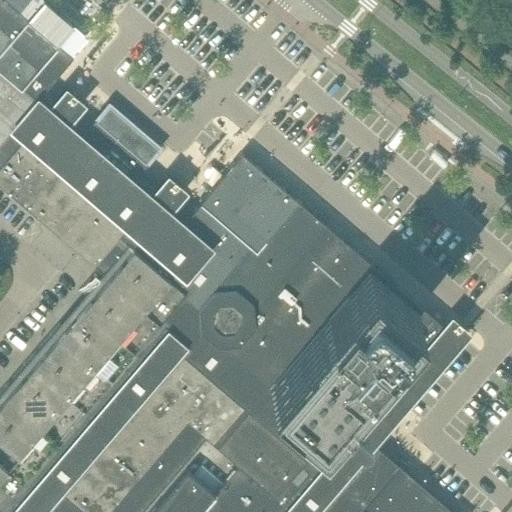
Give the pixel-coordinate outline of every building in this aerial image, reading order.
[(0,0),(0,138),(38,95),(89,35),(48,0),(0,0)] [(130,183),(77,137),(82,132),(58,112),(38,95),(0,138),(0,163),(24,135),(43,152),(66,172),(65,177),(95,202),(100,200),(121,218),(120,223),(139,240),(149,248),(154,248),(185,274),(159,305),(160,317),(166,323),(166,328),(145,354),(139,354),(126,369),(126,375),(120,383),(114,383),(101,398),(101,404),(95,412),(89,412),(88,413),(89,419),(87,421),(81,421),(71,433),(71,439),(70,441),(64,441),(58,448),(13,501),(14,506),(8,511),(312,511),(314,511),(319,510),(345,479),(358,464),(357,459),(366,448),(364,446),(358,441),(351,435),(349,433),(338,445),(332,446),(291,410),(253,377),(215,345),(196,328),(194,303),(211,283),(230,260),(188,223),(184,227),(180,223),(183,219),(162,201),(134,178),(130,183)] [(82,132),(77,137),(130,183),(134,178),(161,146),(108,101),(82,132)] [(0,183),(9,191),(43,152),(24,135),(0,163),(0,183)] [(415,299),(398,285),(371,262),(323,220),(298,199),(270,175),(242,151),(183,219),(180,223),(184,227),(188,223),(230,260),(211,283),(194,303),(196,328),(215,345),(253,377),(291,410),(332,446),(338,445),(349,433),(351,435),(352,434),(417,358),(445,325),(415,299)] [(34,213),(65,177),(66,172),(43,152),(9,191),(34,213)] [(34,213),(64,238),(95,202),(65,177),(34,213)] [(95,202),(64,238),(88,259),(120,223),(121,218),(100,200),(95,202)] [(120,223),(88,259),(107,275),(139,240),(120,223)] [(139,240),(107,275),(69,321),(126,369),(139,354),(145,354),(166,328),(166,323),(160,317),(159,305),(185,274),(154,248),(149,248),(139,240)] [(126,375),(126,369),(69,321),(63,327),(59,323),(27,360),(88,413),(89,412),(95,412),(101,404),(101,398),(114,383),(120,383),(126,375)] [(0,391),(0,398),(1,399),(58,448),(64,441),(70,441),(71,439),(71,433),(81,421),(87,421),(89,419),(88,413),(27,360),(0,391)] [(0,400),(0,489),(13,501),(58,448),(1,399),(0,400)] [(357,459),(358,464),(345,479),(373,502),(364,511),(455,511),(370,439),(364,446),(366,448),(357,459)] [(320,511),(364,511),(373,502),(345,479),(319,510),(320,511)] [(8,511),(14,506),(13,501),(0,489),(0,511),(8,511)]
